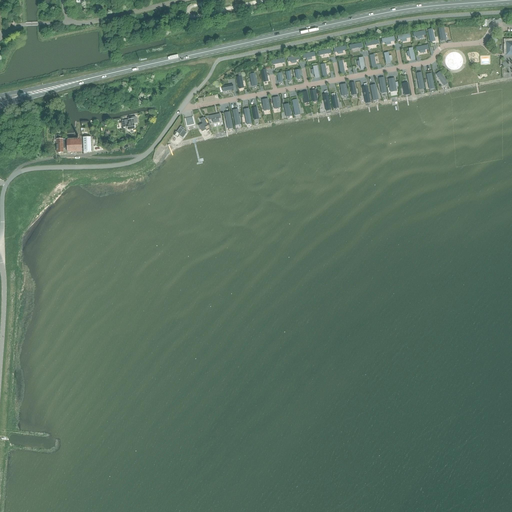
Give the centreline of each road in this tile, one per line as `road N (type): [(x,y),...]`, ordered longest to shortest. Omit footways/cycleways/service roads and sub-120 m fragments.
road 1 (primary): [(507,0),(384,13),(41,89)]
road 2 (unclassified): [(198,88),(138,159),(14,174),(3,192),(0,233)]
